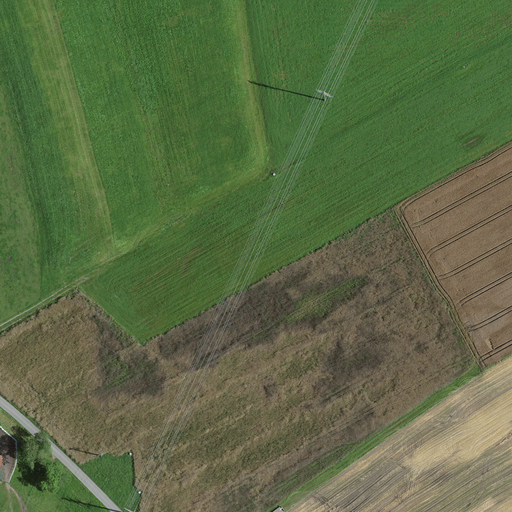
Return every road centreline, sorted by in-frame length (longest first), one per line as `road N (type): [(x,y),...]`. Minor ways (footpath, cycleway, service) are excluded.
road 1 (track): [(472,372),(274,511)]
road 2 (track): [(153,247),(0,330)]
road 3 (residential): [(0,407),(115,511)]
